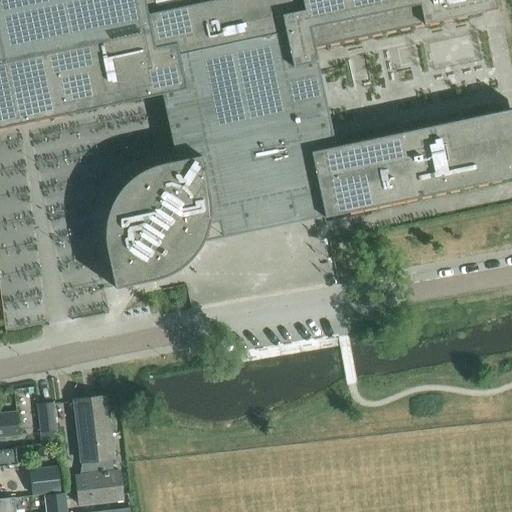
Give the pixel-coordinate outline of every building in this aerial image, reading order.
[(314,46),(482,10),(496,7),(494,0),(0,0),(0,99),(6,126),(185,88),(189,107),(181,109),(187,136),(195,135),(199,154),(158,162),(152,164),(146,167),(141,169),(135,173),(127,179),(123,183),(122,185),(119,188),(115,193),(114,195),(111,200),(110,204),(109,206),(107,212),(105,218),(104,222),(104,228),(104,230),(104,234),(104,236),(104,240),(104,242),(105,246),(114,286),(153,278),(157,277),(163,275),(169,273),(174,270),(179,266),(182,265),(187,260),(189,258),(192,254),(195,251),(198,247),(200,243),(202,239),(204,235),(206,231),(207,226),(209,220),(228,215),(230,223),(258,217),(256,209),(319,196),(323,216),(511,175),(511,106),(310,150),(302,112),(310,110),(304,83),(296,84),(292,65),(317,60),(314,46)] [(84,461),(85,474),(75,475),(79,504),(122,499),(119,470),(112,471),(110,458),(113,457),(105,395),(74,399),(81,461),(84,461)] [(57,430),(54,401),(37,403),(40,432),(53,430),(57,430)] [(0,436),(19,435),(16,411),(0,413),(0,436)] [(40,432),(41,444),(54,442),(53,430),(40,432)] [(0,463),(2,465),(16,464),(14,449),(0,450),(0,463)] [(61,491),(58,465),(29,469),(31,494),(61,491)] [(45,493),(47,511),(66,511),(64,491),(45,493)] [(0,511),(15,511),(15,509),(14,497),(0,498),(0,511)]
